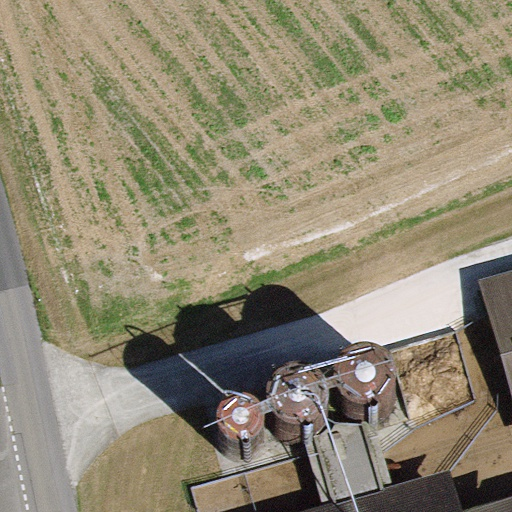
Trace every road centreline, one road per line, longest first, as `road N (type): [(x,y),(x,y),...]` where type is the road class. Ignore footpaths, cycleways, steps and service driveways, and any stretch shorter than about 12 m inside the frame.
road 1 (track): [(511,256),(37,418)]
road 2 (tertiary): [(0,249),(55,511)]
